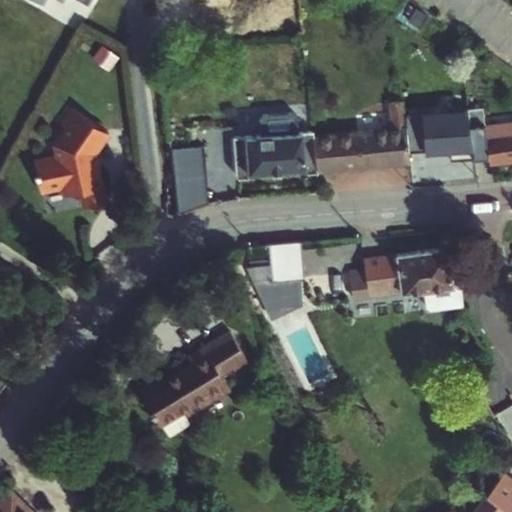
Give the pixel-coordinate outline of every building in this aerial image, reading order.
[(361,124),(365,159),(412,155),(409,126),(404,85),(394,86),(395,94),(391,95),(394,120),(361,124)] [(483,149),(483,105),(431,104),(430,148),(483,149)] [(82,190),(84,200),(90,205),(100,204),(105,196),(100,166),(93,167),(92,156),(111,132),(78,107),(65,123),(70,127),(59,144),(61,154),(37,158),(42,187),(67,183),(69,192),(82,190)] [(241,117),(242,131),(315,124),(314,111),(241,117)] [(511,125),(499,127),(498,117),(491,118),(495,154),(511,151),(511,125)] [(312,169),(321,168),(320,164),(316,129),(315,124),(242,131),(235,132),(240,175),(248,174),(253,166),(306,160),(307,166),(312,169)] [(316,129),(320,164),(365,159),(361,124),(316,129)] [(427,125),(409,126),(412,155),(412,157),(430,155),(427,125)] [(208,173),(200,174),(203,188),(207,204),(211,203),(208,173)] [(203,188),(200,174),(179,176),(183,212),(207,204),(203,188)] [(274,239),(275,278),(307,277),(306,238),(274,239)] [(364,258),(350,260),(352,287),(463,276),(458,239),(363,246),(364,258)] [(200,410),(241,378),(230,364),(242,355),(246,360),(258,351),(235,321),(198,349),(202,355),(177,374),(174,370),(150,389),(174,419),(195,403),(200,410)] [(13,376),(0,368),(0,388),(4,391),(13,376)] [(511,460),(509,458),(465,511),(501,511),(511,499),(511,460)] [(0,509),(0,511),(36,511),(42,506),(24,487),(0,509)]
